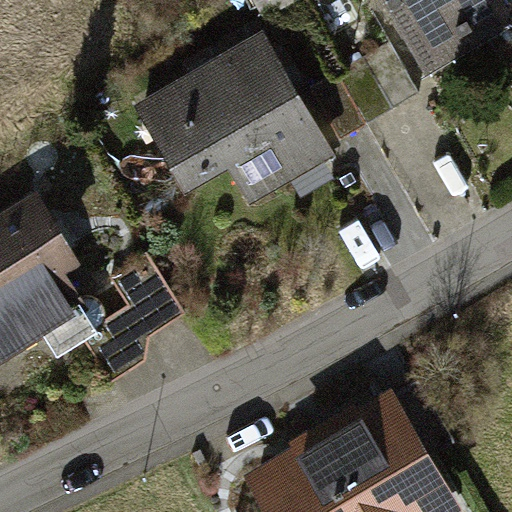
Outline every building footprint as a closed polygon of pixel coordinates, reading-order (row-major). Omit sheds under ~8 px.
[(511,18),(501,0),(397,0),(440,74),(511,33),(511,18)] [(275,31),(148,103),(196,188),(238,164),(258,199),(344,150),(275,31)] [(371,118),(425,90),(402,46),(348,74),(371,118)] [(52,179),(0,212),(0,364),(122,285),(52,179)] [(404,390),(265,469),(289,511),(454,511),(469,504),(404,390)]
